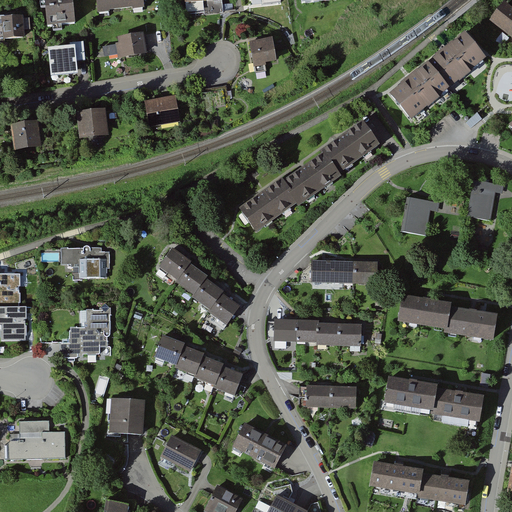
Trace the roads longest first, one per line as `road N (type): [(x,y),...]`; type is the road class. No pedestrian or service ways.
road 1 (residential): [(335,511),(255,345),(266,288),(370,183),(399,165),(456,153),(511,167)]
road 2 (residential): [(0,109),(208,72),(222,60)]
road 3 (track): [(31,378),(54,367),(74,376),(86,417),(70,483),(46,511)]
road 4 (residential): [(511,363),(488,511)]
